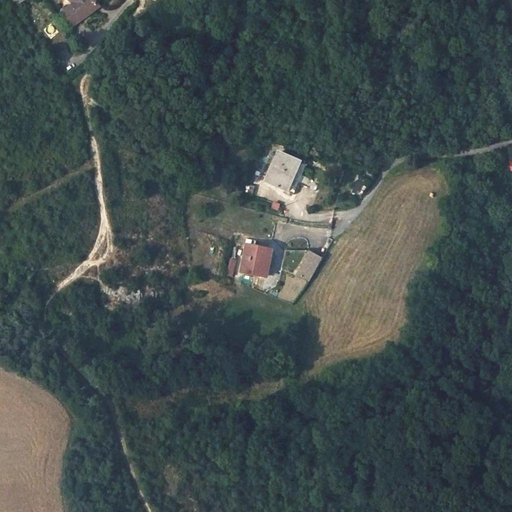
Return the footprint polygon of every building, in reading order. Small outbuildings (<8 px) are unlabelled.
[(71,0),(74,4),(76,7),(72,10),(70,7),(62,12),(72,26),(101,6),(96,0),(71,0)] [(308,164),(280,152),(267,181),(295,194),(308,164)] [(352,164),(344,160),(342,167),(345,168),(345,169),(349,171),(352,164)] [(252,179),(246,176),(242,186),(248,189),(252,179)] [(197,181),(190,180),(188,191),(195,192),(197,181)] [(271,249),(248,244),(242,272),(265,276),(271,249)] [(323,258),(310,251),(297,273),(310,281),(323,258)] [(231,258),(226,274),(233,276),(237,260),(231,258)]
